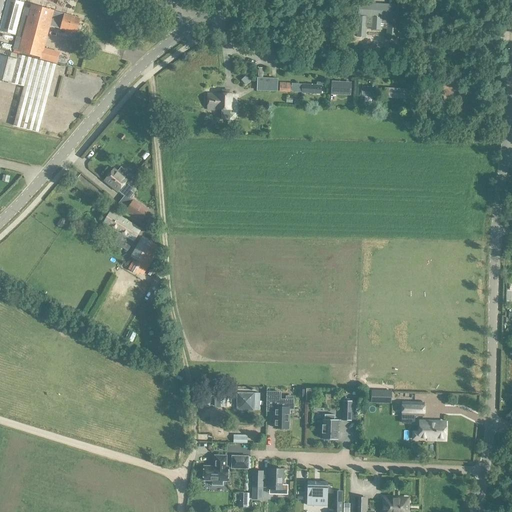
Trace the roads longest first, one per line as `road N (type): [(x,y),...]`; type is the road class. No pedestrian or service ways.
road 1 (track): [(181,511),(194,416),(166,287),(149,59)]
road 2 (unclassified): [(484,469),(511,80)]
road 3 (tertiary): [(0,218),(201,12)]
road 4 (residential): [(256,453),(484,469)]
road 5 (unclassified): [(395,75),(270,66),(247,58),(201,12)]
road 6 (track): [(186,478),(0,417)]
